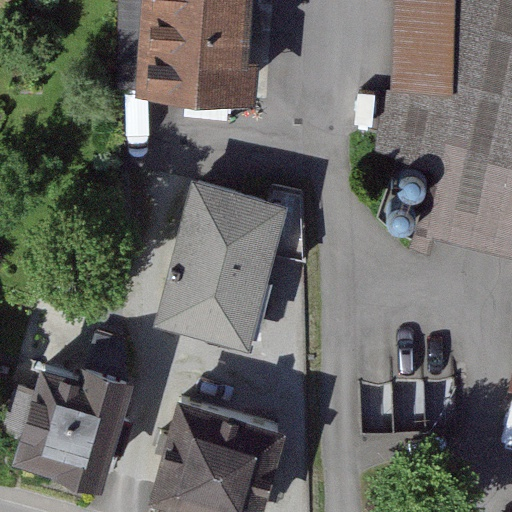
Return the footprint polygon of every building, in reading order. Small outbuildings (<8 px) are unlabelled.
[(282,0),(161,0),(156,84),(277,91),(282,0)] [(511,0),(403,0),(404,93),(390,92),(390,137),(443,147),(430,219),(511,237),(511,0)] [(304,193),(209,165),(167,307),(262,335),(304,193)] [(0,413),(19,342),(0,336),(0,413)] [(147,376),(62,351),(33,447),(119,472),(147,376)] [(273,511),(302,415),(196,385),(167,485),(262,511),(273,511)]
